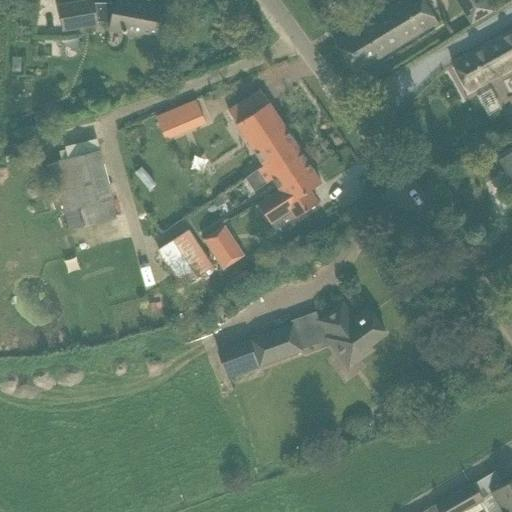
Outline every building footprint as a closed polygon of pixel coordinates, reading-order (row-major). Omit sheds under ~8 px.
[(93,0),(88,0),(58,5),(62,31),(80,28),(83,22),(110,22),(109,30),(127,33),(127,35),(141,37),(142,33),(157,36),(162,7),(151,5),(151,7),(146,6),(147,2),(137,0),(114,0),(114,3),(94,3),(93,0)] [(402,0),(334,41),(354,73),(437,22),(423,0),(402,0)] [(511,28),(452,63),(468,91),(511,66),(511,28)] [(239,128),(263,166),(265,168),(281,157),(284,163),(301,152),(260,90),(228,111),(239,128)] [(181,106),(155,117),(162,133),(171,129),(174,135),(205,122),(199,108),(184,114),(181,106)] [(206,137),(175,158),(185,173),(194,167),(196,169),(218,155),(206,137)] [(51,162),(68,231),(117,218),(97,139),(64,147),(65,150),(58,152),(60,160),(51,162)] [(280,190),(312,169),(301,152),(284,163),(281,157),(265,168),(263,166),(245,178),(254,191),(272,179),(279,189),(280,190)] [(511,152),(499,161),(511,179),(511,177),(511,152)] [(318,203),(310,190),(321,183),(312,169),(280,190),(279,189),(258,203),(271,223),(290,211),(294,218),(318,203)] [(224,225),(203,239),(222,269),(244,255),(224,225)] [(174,258),(196,244),(187,231),(166,245),(174,258)] [(211,268),(196,244),(174,258),(190,282),(211,268)] [(190,282),(174,258),(166,245),(157,250),(180,288),(190,282)] [(342,304),(319,321),(328,334),(326,336),(348,368),(372,350),(369,346),(386,334),(367,308),(352,318),(342,304)] [(292,325),(250,340),(259,367),(302,352),(292,325)] [(250,340),(218,351),(228,378),(259,367),(250,340)] [(511,511),(511,479),(491,492),(502,511),(511,511)] [(437,505),(440,511),(461,511),(483,500),(474,484),(437,505)]
